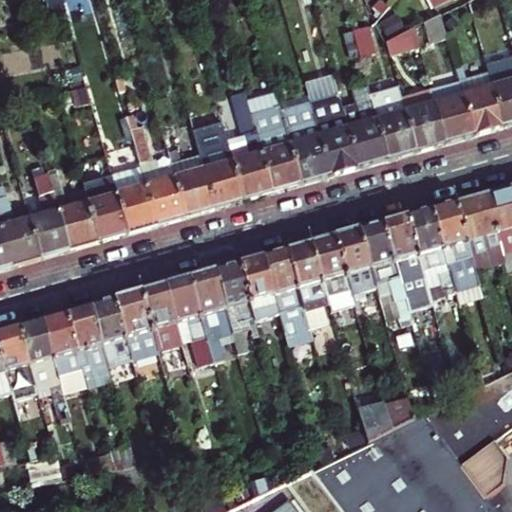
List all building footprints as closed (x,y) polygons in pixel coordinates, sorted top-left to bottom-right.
[(70,16),(66,0),(48,0),(52,19),(70,16)] [(450,33),(444,12),(429,20),(434,38),(450,33)] [(389,40),(393,54),(421,46),(416,27),(389,40)] [(371,28),(355,33),(362,59),(378,55),(371,28)] [(511,55),(489,62),(492,71),(495,84),(506,125),(511,123),(511,55)] [(82,84),(80,70),(70,72),(72,85),(82,84)] [(495,84),(492,71),(462,79),(466,93),(495,84)] [(310,97),(339,89),(336,78),(307,86),(310,97)] [(461,138),(476,134),(466,93),(462,79),(433,88),(447,141),(461,138)] [(492,129),(506,125),(495,84),(466,93),(476,134),(492,129)] [(344,107),(360,167),(375,162),(389,158),(372,96),(369,85),(353,90),(357,103),(344,107)] [(372,96),(389,158),(404,154),(418,150),(404,96),(402,87),(372,96)] [(404,96),(418,150),(435,145),(447,141),(433,88),(404,96)] [(248,155),(234,159),(245,199),(258,195),(274,191),(252,113),(250,104),(245,89),(231,92),(248,155)] [(310,97),(331,174),(344,171),(360,167),(344,107),(340,90),(339,89),(310,97)] [(250,104),(252,113),(280,105),(278,96),(250,104)] [(310,97),(280,105),(302,183),(316,179),(331,174),(310,97)] [(288,187),(302,183),(280,105),(252,113),(274,191),(288,187)] [(234,159),(223,121),(194,129),(201,154),(216,207),(231,203),(245,199),(234,159)] [(141,162),(159,224),(174,220),(188,216),(173,163),(157,167),(149,138),(136,141),(141,162)] [(173,163),(188,216),(202,211),(216,207),(201,154),(173,163)] [(144,228),(159,224),(141,162),(113,169),(130,232),(144,228)] [(86,187),(101,240),(116,236),(130,232),(113,169),(83,178),(86,187)] [(32,217),(43,257),(58,252),(72,248),(57,196),(50,173),(35,177),(46,213),(32,217)] [(0,185),(0,211),(14,265),(28,261),(43,257),(32,217),(16,222),(6,184),(0,185)] [(511,186),(503,189),(487,194),(507,262),(511,276),(511,186)] [(57,196),(72,248),(86,244),(101,240),(86,187),(57,196)] [(478,271),(507,262),(487,194),(473,198),(458,202),(478,271)] [(478,271),(458,202),(446,206),(434,209),(456,285),(465,316),(489,309),(478,271)] [(456,285),(434,209),(424,212),(410,216),(433,291),(456,285)] [(0,268),(1,269),(14,265),(0,211),(0,268)] [(433,291),(410,216),(397,219),(386,222),(403,280),(405,285),(414,316),(417,324),(440,318),(433,291)] [(375,226),(362,230),(379,287),(403,280),(386,222),(375,226)] [(379,287),(362,230),(351,232),(338,236),(359,308),(360,311),(384,304),(380,292),(379,287)] [(359,308),(338,236),(325,240),(313,243),(332,307),(335,315),(359,308)] [(332,307),(313,243),(302,247),(290,250),(313,330),(331,324),(326,309),(332,307)] [(278,253),(265,257),(282,315),(295,358),(320,350),(313,330),(290,250),(278,253)] [(282,315),(265,257),(254,260),(241,264),(259,323),(282,315)] [(250,325),(259,323),(241,264),(230,267),(217,271),(236,335),(241,353),(252,350),(246,330),(251,328),(250,325)] [(204,275),(191,279),(216,364),(226,361),(220,340),(236,335),(217,271),(204,275)] [(216,364),(191,279),(180,281),(167,285),(183,342),(192,340),(197,355),(202,371),(216,367),(216,364)] [(379,287),(380,292),(394,289),(405,285),(403,280),(379,287)] [(183,342),(167,285),(154,289),(143,292),(160,349),(183,342)] [(414,316),(405,285),(394,289),(403,320),(414,316)] [(160,349),(143,292),(131,295),(117,299),(134,359),(160,351),(160,349)] [(105,303),(93,306),(108,360),(126,355),(127,361),(134,359),(117,299),(105,303)] [(109,366),(108,360),(93,306),(80,310),(68,314),(83,368),(84,373),(88,388),(114,381),(109,366)] [(83,368),(68,314),(56,317),(44,320),(59,375),(62,384),(65,395),(88,388),(84,373),(83,368)] [(35,381),(59,375),(44,320),(33,323),(19,327),(30,365),(35,381)] [(35,381),(30,365),(19,327),(8,330),(0,332),(0,344),(9,379),(13,392),(15,400),(39,394),(38,391),(35,381)] [(192,340),(183,342),(188,357),(197,355),(192,340)] [(9,379),(0,344),(0,395),(13,392),(9,379)] [(127,361),(126,355),(108,360),(109,366),(127,361)] [(313,473),(341,511),(495,511),(479,489),(498,476),(503,453),(490,433),(511,419),(511,373),(508,376),(486,387),(464,398),(442,409),(418,421),(396,432),(373,443),(370,444),(350,454),(327,466),(313,473)] [(35,381),(38,391),(56,386),(62,384),(59,375),(35,381)] [(64,417),(71,415),(65,395),(62,384),(56,386),(64,417)] [(387,402),(396,432),(418,421),(411,395),(387,402)] [(387,402),(363,409),(373,443),(396,432),(387,402)] [(356,449),(370,444),(366,431),(351,435),(356,449)] [(27,460),(31,460),(24,435),(0,439),(0,442),(6,465),(27,460)] [(131,445),(106,451),(110,469),(120,467),(136,464),(131,445)] [(85,457),(89,473),(110,469),(106,451),(85,457)] [(33,484),(62,478),(56,455),(31,460),(27,460),(33,484)] [(144,490),(136,464),(120,467),(125,494),(144,490)] [(250,484),(255,501),(281,489),(277,475),(250,484)] [(306,511),(287,486),(281,489),(255,501),(233,511),(306,511)]
